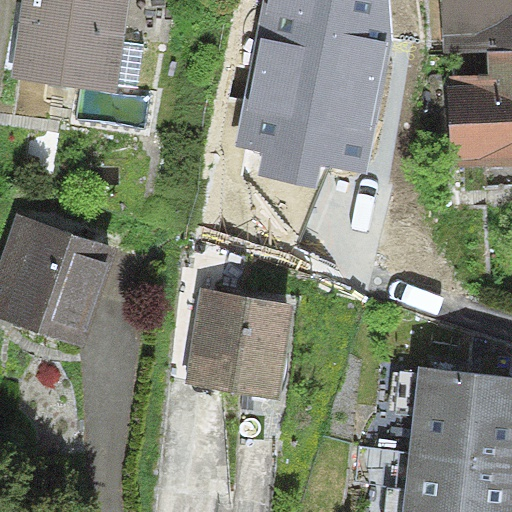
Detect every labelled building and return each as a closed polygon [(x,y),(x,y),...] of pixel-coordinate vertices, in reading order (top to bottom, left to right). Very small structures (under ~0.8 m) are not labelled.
[(26,0),(18,74),(136,89),(142,44),(109,40),(113,0),(26,0)] [(384,0),(268,0),(240,143),(269,149),(263,175),(313,185),(318,161),(362,170),(388,40),(384,0)] [(511,0),(442,0),(447,55),(495,50),(511,48),(511,0)] [(488,74),(446,74),(452,166),(511,164),(511,48),(495,50),(488,74)] [(109,256),(15,221),(0,262),(0,323),(74,351),(109,256)] [(284,310),(202,300),(191,381),(273,392),(284,310)] [(511,511),(511,376),(422,366),(405,511),(511,511)]
